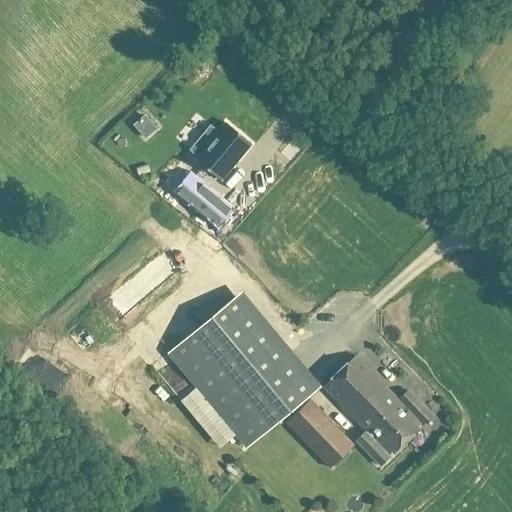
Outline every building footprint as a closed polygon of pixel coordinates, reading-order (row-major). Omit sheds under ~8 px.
[(145,115),(134,125),(145,138),(156,128),(145,115)] [(195,159),(192,162),(218,183),(228,172),(249,147),(228,130),(223,125),(215,135),(208,129),(188,153),(195,159)] [(147,163),(135,167),(138,176),(150,172),(147,163)] [(195,176),(178,196),(223,233),(240,213),(195,176)] [(159,276),(168,265),(136,239),(127,249),(159,276)] [(208,247),(197,264),(211,273),(222,256),(208,247)] [(172,266),(162,273),(172,287),(182,280),(172,266)] [(432,415),(408,390),(398,399),(355,355),(323,386),(367,432),(356,442),(380,466),(391,455),(389,454),(392,451),(393,452),(432,415)] [(346,432),(311,397),(285,423),(329,468),(354,444),(344,434),(346,432)]
